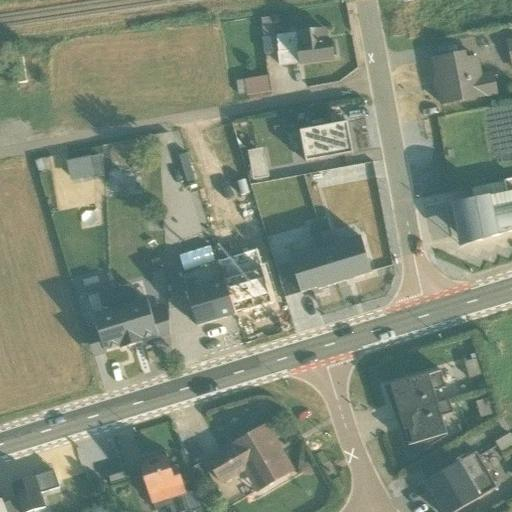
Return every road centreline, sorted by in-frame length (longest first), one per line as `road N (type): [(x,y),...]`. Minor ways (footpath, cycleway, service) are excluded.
road 1 (residential): [(0,154),(379,83)]
road 2 (primary): [(319,349),(0,446)]
road 3 (unclassified): [(426,316),(379,83)]
road 4 (residential): [(319,349),(375,505)]
